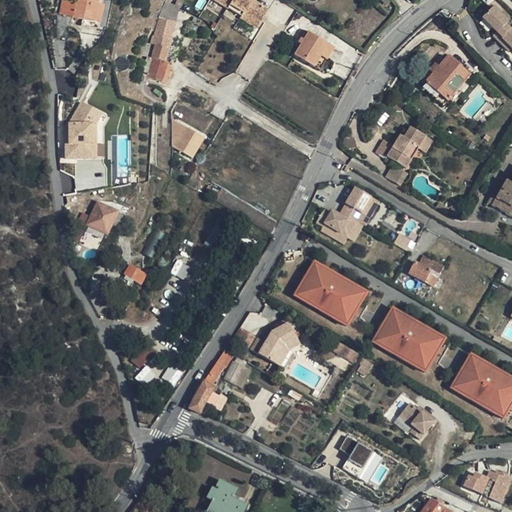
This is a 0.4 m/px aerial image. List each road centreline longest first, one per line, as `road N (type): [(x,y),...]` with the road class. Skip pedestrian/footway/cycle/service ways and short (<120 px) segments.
road 1 (residential): [(146,464),(128,393),(68,245),(57,76),(37,0)]
road 2 (residential): [(174,418),(324,161)]
road 3 (residential): [(324,161),(226,99),(278,11)]
road 4 (residential): [(357,511),(341,493),(174,418)]
road 5 (residential): [(324,161),(385,42),(442,0)]
road 6 (residential): [(174,418),(346,511)]
road 7 (residential): [(511,453),(467,457),(372,511)]
